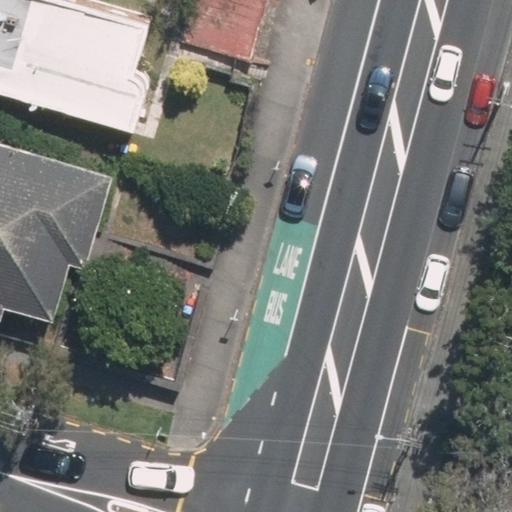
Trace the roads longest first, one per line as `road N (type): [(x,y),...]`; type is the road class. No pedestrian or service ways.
road 1 (secondary): [(437,0),(310,478),(288,510)]
road 2 (residential): [(8,472),(195,486),(288,510)]
